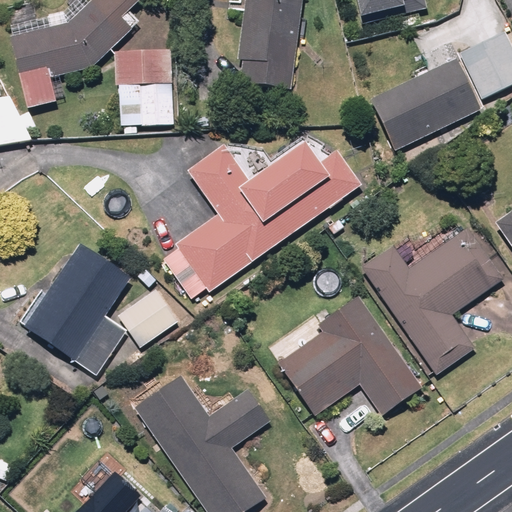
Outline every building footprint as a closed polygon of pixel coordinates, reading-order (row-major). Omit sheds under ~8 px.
[(96,0),(73,22),(15,36),(32,108),(64,100),(58,77),(98,67),(147,22),(138,12),(150,1),(149,0),(96,0)] [(307,0),(251,0),(242,83),(297,90),(307,0)] [(366,0),(371,21),(414,12),(412,0),(366,0)] [(511,95),(511,40),(508,33),(376,97),(399,150),(511,95)] [(178,53),(118,53),(118,126),(178,126),(178,53)] [(22,80),(0,82),(0,146),(31,142),(22,80)] [(230,141),(193,168),(226,215),(163,259),(191,299),(210,286),(215,292),(364,186),(340,152),(328,161),(314,141),(258,180),(230,141)] [(511,212),(497,222),(511,243),(511,212)] [(394,247),(364,268),(442,377),(480,349),(456,316),(508,279),(471,227),(410,270),(394,247)] [(138,280),(82,242),(26,323),(103,377),(134,333),(111,318),(138,280)] [(318,419),(366,384),(389,415),(427,388),(362,298),(324,325),(329,332),(280,367),(318,419)] [(252,511),(270,501),(237,451),(277,424),(254,390),(214,417),(187,377),(141,407),(210,511),(252,511)] [(137,511),(151,499),(125,473),(86,511),(171,511),(167,508),(163,511),(137,511)]
